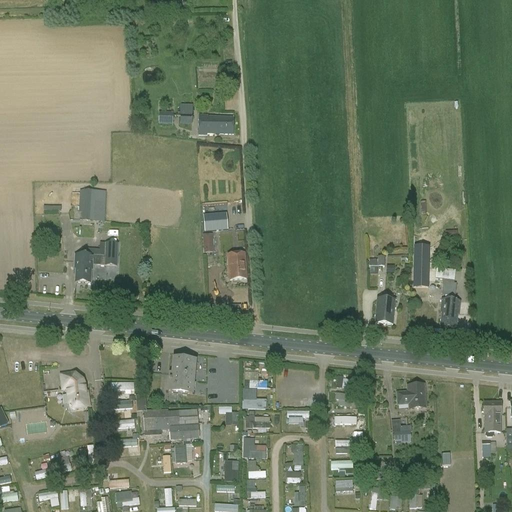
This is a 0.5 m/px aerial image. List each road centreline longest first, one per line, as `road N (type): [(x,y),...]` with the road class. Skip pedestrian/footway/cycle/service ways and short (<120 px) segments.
road 1 (unclassified): [(234,0),(255,341)]
road 2 (track): [(365,300),(346,0)]
road 3 (primary): [(255,341),(511,368)]
road 4 (primary): [(0,314),(255,341)]
